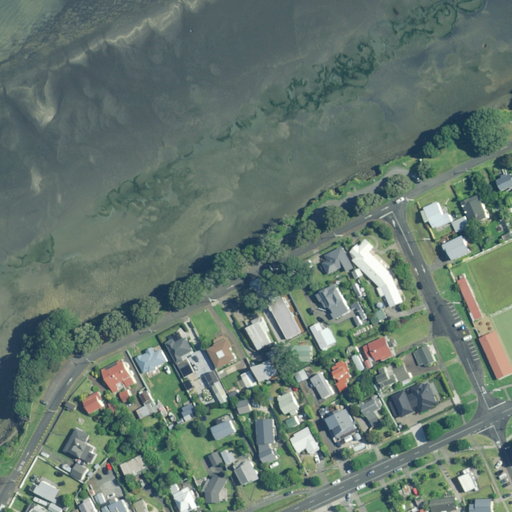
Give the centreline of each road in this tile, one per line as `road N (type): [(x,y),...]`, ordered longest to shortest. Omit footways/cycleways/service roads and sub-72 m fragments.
road 1 (residential): [(0,502),(69,381),(91,358),(390,205)]
road 2 (residential): [(491,417),(390,205)]
road 3 (residential): [(288,511),(491,417)]
road 4 (residential): [(390,205),(511,144)]
